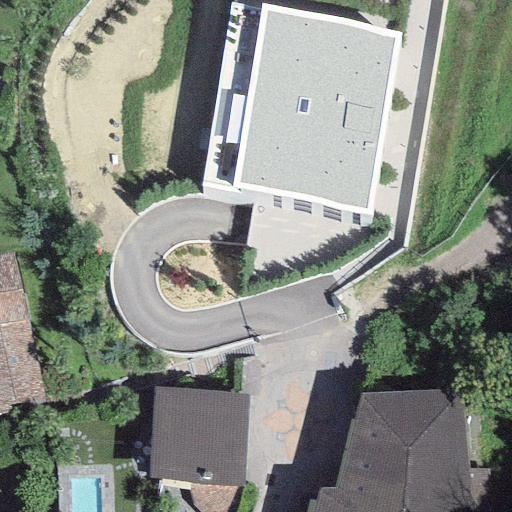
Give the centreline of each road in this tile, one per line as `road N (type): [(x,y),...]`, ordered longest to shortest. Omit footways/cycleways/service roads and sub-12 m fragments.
road 1 (track): [(310,383),(381,310),(511,227)]
road 2 (residential): [(267,511),(310,383)]
